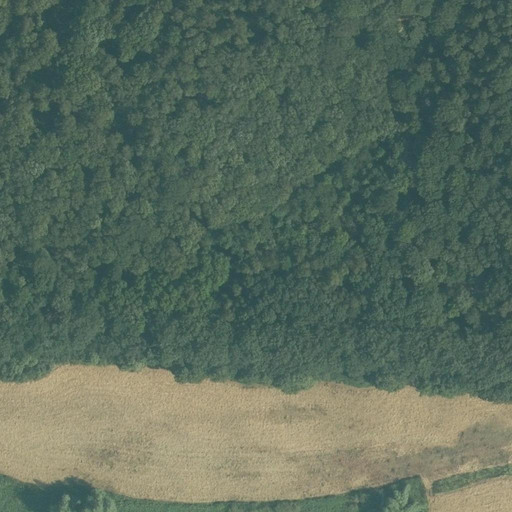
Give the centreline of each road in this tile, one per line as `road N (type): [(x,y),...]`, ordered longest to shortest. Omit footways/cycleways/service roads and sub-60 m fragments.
road 1 (unclassified): [(511,353),(0,321)]
road 2 (track): [(483,325),(449,268),(419,185),(407,114)]
